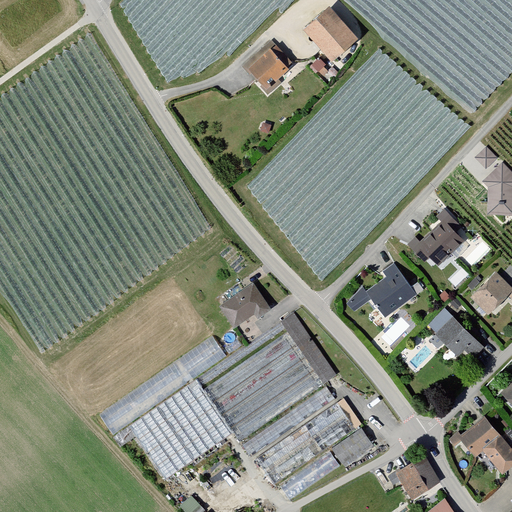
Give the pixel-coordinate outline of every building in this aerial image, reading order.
[(326,6),(302,29),(331,59),(355,36),(326,6)] [(275,45),(248,69),(266,89),(293,66),(275,45)] [(484,148),(473,158),(483,169),(494,158),(484,148)] [(511,171),(502,161),(481,180),(488,188),(488,217),(511,217),(511,171)] [(442,209),(405,245),(433,273),(464,243),(454,233),(460,227),(442,209)] [(414,295),(392,264),(380,272),(384,278),(361,294),(379,319),(414,295)] [(511,285),(495,268),(469,293),(487,311),(511,286),(511,285)] [(253,283),(218,306),(232,328),(254,315),(257,321),(271,312),(253,283)] [(449,311),(430,331),(455,355),(463,346),(472,354),(482,343),(449,311)] [(364,430),(284,316),(226,359),(216,339),(104,415),(117,438),(131,431),(165,487),(237,435),(275,491),(364,430)] [(511,380),(500,392),(511,403),(511,380)] [(511,446),(485,412),(453,437),(471,460),(482,452),(502,477),(511,469),(511,446)] [(424,454),(394,471),(409,497),(439,480),(424,454)] [(181,504),(188,511),(210,511),(193,493),(181,504)] [(451,511),(443,499),(427,511),(451,511)]
